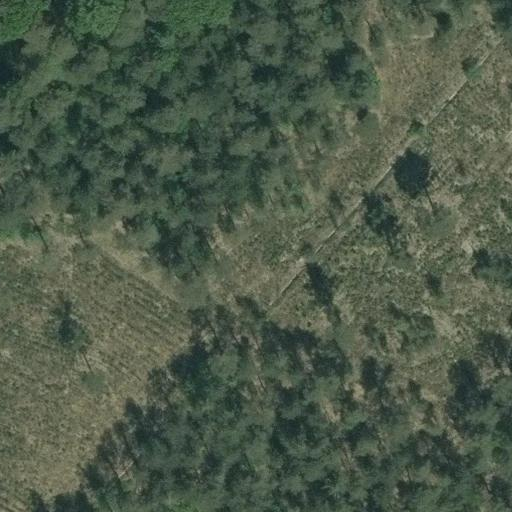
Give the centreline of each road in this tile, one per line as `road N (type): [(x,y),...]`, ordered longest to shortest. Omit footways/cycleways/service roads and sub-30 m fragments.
road 1 (track): [(511,493),(78,231),(0,225)]
road 2 (track): [(0,107),(107,0)]
